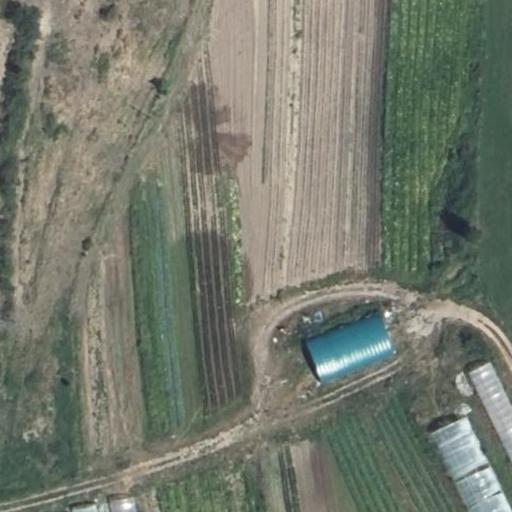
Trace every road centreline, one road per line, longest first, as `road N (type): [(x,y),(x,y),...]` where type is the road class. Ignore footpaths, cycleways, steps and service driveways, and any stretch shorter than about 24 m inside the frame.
road 1 (track): [(0,505),(242,434),(399,367),(435,306)]
road 2 (track): [(511,364),(496,332),(435,306),(368,290),(287,307),(254,342),(257,403),(242,434)]
